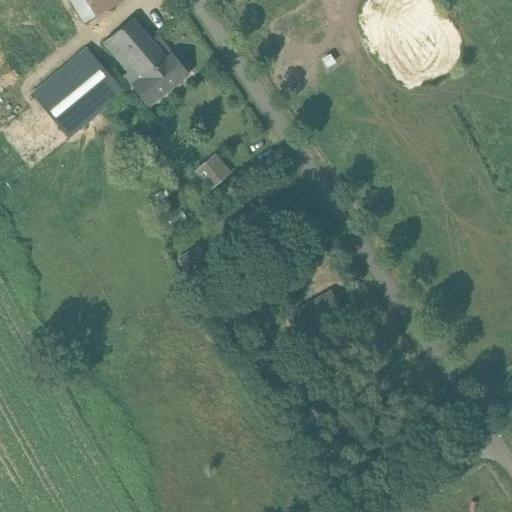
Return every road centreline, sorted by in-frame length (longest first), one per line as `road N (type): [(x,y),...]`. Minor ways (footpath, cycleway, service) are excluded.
road 1 (unclassified): [(489,441),(189,0)]
road 2 (unclassified): [(373,511),(489,441)]
